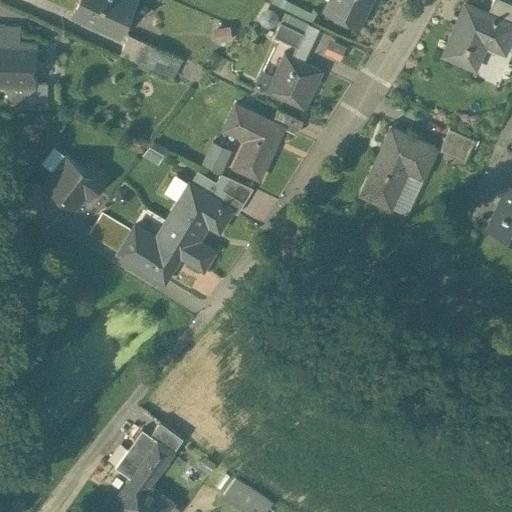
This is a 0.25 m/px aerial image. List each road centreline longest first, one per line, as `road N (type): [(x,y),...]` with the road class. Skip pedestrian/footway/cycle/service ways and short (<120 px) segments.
road 1 (residential): [(44,511),(279,217)]
road 2 (residential): [(279,217),(418,0)]
road 3 (residential): [(279,217),(350,261),(511,319)]
